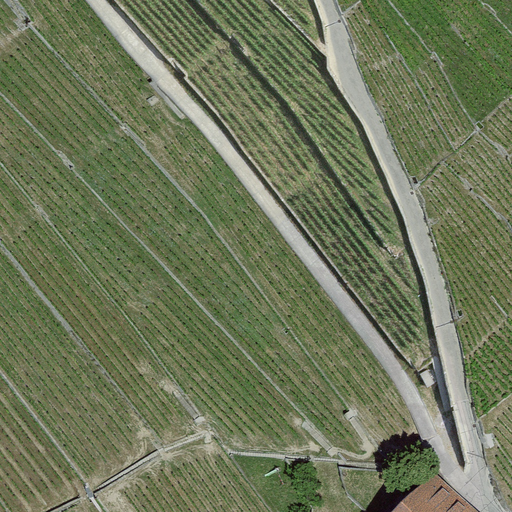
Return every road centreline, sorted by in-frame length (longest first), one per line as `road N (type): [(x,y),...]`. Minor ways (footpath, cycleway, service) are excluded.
road 1 (track): [(96,0),(216,134),(401,377),(450,467),(486,510)]
road 2 (track): [(486,510),(432,268),(324,0)]
